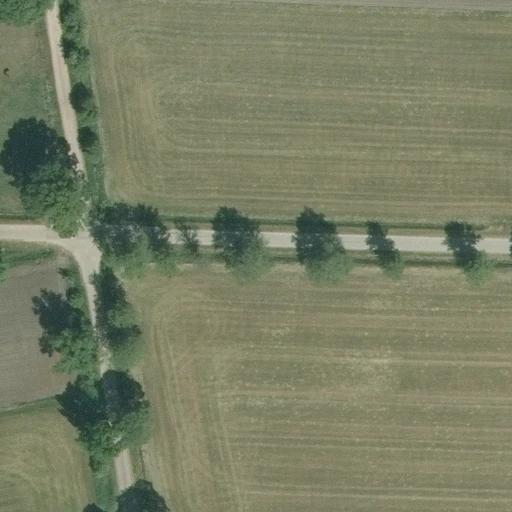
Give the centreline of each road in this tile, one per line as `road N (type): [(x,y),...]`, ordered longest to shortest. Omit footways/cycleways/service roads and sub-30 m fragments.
road 1 (track): [(128,511),(48,0)]
road 2 (unclassified): [(511,246),(0,234)]
